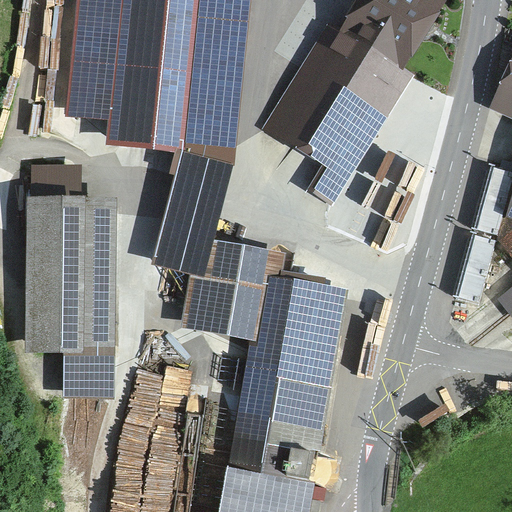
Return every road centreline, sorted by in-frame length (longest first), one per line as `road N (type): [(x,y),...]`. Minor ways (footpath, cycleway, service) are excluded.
road 1 (tertiary): [(402,345),(487,0)]
road 2 (tertiary): [(371,511),(375,450),(402,345)]
